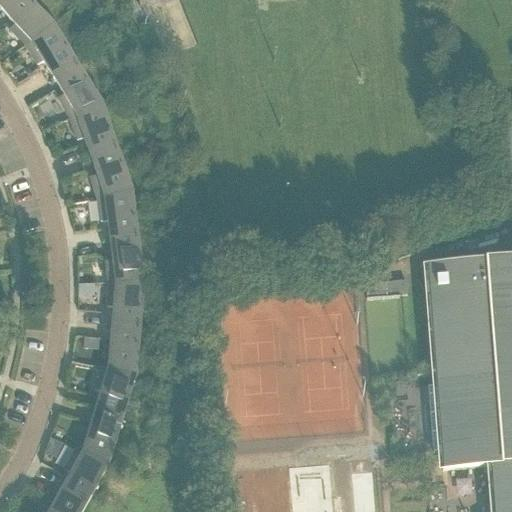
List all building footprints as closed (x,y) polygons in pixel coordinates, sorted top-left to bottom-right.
[(0,0),(0,11),(12,0),(0,0)] [(29,0),(12,0),(0,11),(14,26),(9,30),(24,47),(53,25),(29,0)] [(78,65),(53,25),(24,47),(36,67),(42,63),(53,80),(78,65)] [(69,120),(102,105),(78,65),(53,80),(63,97),(57,100),(69,120)] [(89,158),(117,149),(102,105),(69,120),(76,142),(83,139),(89,158)] [(97,201),(132,192),(117,149),(89,158),(96,176),(89,179),(97,201)] [(109,242),(138,238),(132,192),(97,201),(100,223),(107,222),(109,242)] [(107,285),(144,285),(138,238),(109,242),(112,261),(105,262),(107,285)] [(511,511),(511,263),(426,270),(442,472),(489,469),(492,511),(511,511)] [(111,328),(140,331),(144,285),(107,285),(105,308),(113,308),(111,328)] [(402,308),(374,309),(376,369),(404,368),(402,308)] [(136,377),(140,331),(111,328),(107,370),(100,368),(100,370),(136,377)] [(122,422),(136,377),(100,370),(93,392),(100,394),(94,413),(122,422)] [(423,448),(421,388),(396,389),(397,449),(423,448)] [(109,466),(122,422),(94,413),(82,453),(76,450),(75,451),(109,466)] [(50,439),(45,463),(57,466),(62,442),(50,439)] [(86,506),(109,466),(75,451),(64,471),(70,475),(60,492),(86,506)] [(82,511),(86,506),(60,492),(49,511),(82,511)]
